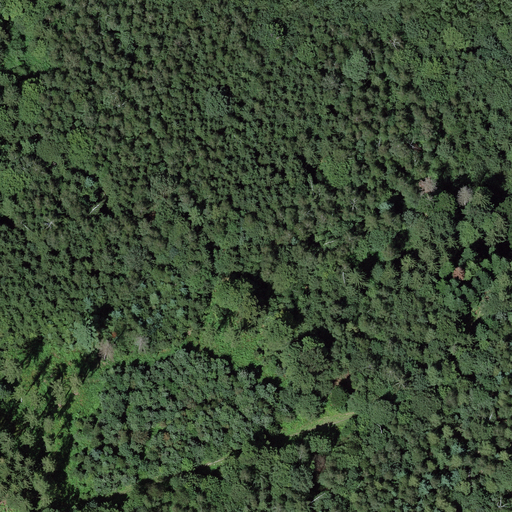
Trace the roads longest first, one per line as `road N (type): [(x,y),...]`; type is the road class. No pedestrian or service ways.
road 1 (track): [(71,511),(469,382)]
road 2 (track): [(511,274),(479,318),(469,382)]
